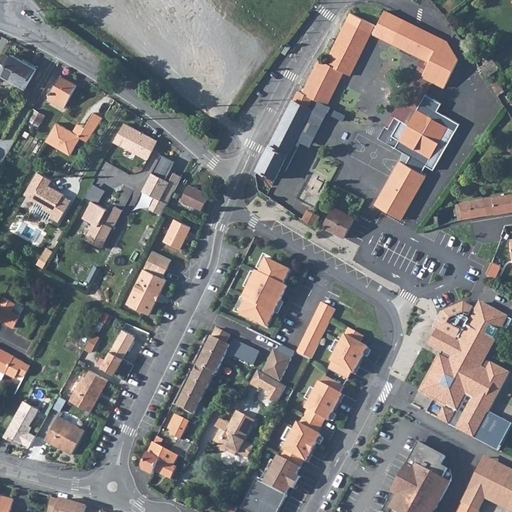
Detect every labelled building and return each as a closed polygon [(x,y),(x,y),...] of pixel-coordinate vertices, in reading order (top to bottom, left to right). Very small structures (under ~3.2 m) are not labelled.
[(376,33),(406,49),(423,28),(390,10),(382,25),(356,13),(332,63),(351,72),(356,74),(376,33)] [(421,74),(428,77),(450,45),(448,40),(423,28),(406,49),(428,60),(421,74)] [(458,59),(450,45),(428,77),(443,85),(458,59)] [(11,57),(5,54),(0,61),(0,74),(26,88),(37,68),(13,55),(11,57)] [(500,69),(493,58),(480,67),(498,96),(505,91),(494,73),(500,69)] [(322,60),(305,93),(300,90),(295,100),(309,107),(314,97),(328,105),(345,72),(351,75),(351,72),(332,63),(328,61),(327,63),(322,60)] [(79,85),(63,75),(50,97),(65,107),(79,85)] [(381,88),(382,87),(378,85),(373,83),(371,86),(380,91),(381,88)] [(371,86),(353,119),(363,123),(380,91),(371,86)] [(427,165),(435,169),(461,122),(438,110),(443,102),(426,93),(409,125),(401,120),(392,136),(401,140),(396,148),(411,156),(407,164),(401,160),(376,205),(403,219),(427,175),(423,172),(427,165)] [(313,110),(309,107),(295,100),(294,100),(259,169),(277,178),(307,121),(313,110)] [(89,125),(98,132),(107,116),(98,110),(89,125)] [(329,133),(335,122),(313,110),(307,121),(329,133)] [(130,120),(119,138),(121,140),(132,121),(130,120)] [(93,141),(98,132),(89,125),(82,121),(79,126),(87,131),(84,136),(93,141)] [(132,121),(121,140),(153,156),(163,137),(132,121)] [(59,122),(54,133),(49,141),(74,154),(84,136),(87,131),(79,126),(76,131),(59,122)] [(346,155),(357,134),(335,122),(329,133),(337,137),(331,147),(346,155)] [(180,158),(166,150),(148,186),(162,194),(156,205),(169,211),(189,173),(181,168),(176,177),(171,175),(180,158)] [(56,179),(42,172),(30,194),(50,205),(49,207),(58,213),(56,216),(63,220),(74,199),(68,195),(68,194),(53,185),(56,179)] [(185,202),(205,212),(213,197),(192,187),(185,202)] [(511,194),(460,203),(463,220),(511,211),(511,194)] [(109,206),(95,199),(87,215),(99,220),(90,237),(107,245),(117,225),(118,226),(128,206),(119,202),(113,213),(107,210),(109,206)] [(326,227),(327,228),(347,238),(356,219),(339,209),(333,215),(326,227)] [(314,213),(309,223),(314,227),(321,217),(314,213)] [(169,243),(184,250),(195,229),(180,221),(169,243)] [(53,252),(47,248),(36,265),(43,269),(53,252)] [(128,304),(150,315),(168,280),(163,278),(172,260),(153,251),(128,304)] [(246,300),(239,314),(268,328),(288,287),(284,285),(291,271),(266,259),(259,273),(256,271),(243,298),(246,300)] [(502,266),(492,262),(487,273),(496,278),(502,266)] [(100,272),(93,268),(88,277),(95,280),(100,272)] [(15,303),(4,297),(0,305),(0,320),(14,328),(20,316),(11,311),(15,303)] [(434,328),(437,330),(443,333),(460,342),(475,314),(477,310),(473,308),(475,306),(466,301),(443,310),(434,328)] [(297,352),(311,359),(337,310),(323,303),(297,352)] [(477,310),(475,314),(460,342),(443,333),(436,349),(442,352),(423,387),(431,391),(429,396),(446,405),(457,411),(466,394),(473,398),(458,427),(476,437),(490,411),(510,375),(491,365),(487,372),(480,368),(502,326),(507,317),(481,303),(477,310)] [(232,351),(234,347),(227,343),(231,335),(217,328),(213,337),(179,406),(195,414),(205,394),(210,396),(232,351)] [(328,369),(347,379),(351,372),(355,374),(359,367),(357,366),(367,347),(359,342),(363,336),(348,328),(330,361),(331,362),(328,369)] [(123,330),(102,367),(115,374),(135,339),(134,336),(123,330)] [(430,345),(436,349),(443,333),(437,330),(430,345)] [(98,338),(93,336),(85,349),(91,352),(98,338)] [(254,362),(259,352),(238,342),(237,341),(234,347),(232,351),(254,362)] [(274,350),(264,372),(281,380),(295,352),(281,346),(278,352),(274,350)] [(6,373),(15,378),(18,373),(25,376),(29,368),(22,364),(24,362),(14,357),(15,356),(0,348),(0,370),(6,373)] [(108,380),(90,370),(86,378),(83,376),(70,400),(91,412),(99,397),(97,396),(100,392),(102,392),(108,380)] [(287,387),(259,373),(252,386),(260,390),(261,388),(269,392),(266,399),(278,405),(287,387)] [(285,450),(281,457),(300,467),(304,460),(308,462),(312,455),(310,454),(321,435),(317,432),(324,419),(328,421),(338,402),(340,402),(344,395),(340,393),(344,386),(324,376),(321,382),(319,382),(305,408),(307,410),(300,423),(297,422),(283,449),(285,450)] [(423,387),(421,391),(429,396),(431,391),(423,387)] [(457,411),(446,405),(440,417),(458,427),(473,398),(466,394),(457,411)] [(14,438),(30,447),(36,436),(30,432),(33,427),(30,426),(39,409),(24,401),(4,437),(12,441),(14,438)] [(511,422),(490,411),(476,437),(500,450),(511,427),(511,422)] [(232,425),(227,434),(225,437),(220,434),(216,442),(221,445),(220,449),(228,453),(230,449),(250,459),(256,446),(246,442),(256,421),(238,412),(232,425)] [(85,431),(59,416),(46,440),(57,446),(60,446),(63,447),(62,449),(72,455),(85,431)] [(177,446),(190,453),(193,446),(182,440),(190,423),(181,418),(172,435),(180,440),(177,446)] [(227,434),(232,425),(221,420),(217,429),(227,434)] [(446,456),(419,442),(408,464),(413,468),(389,511),(434,511),(452,480),(449,469),(448,468),(443,477),(436,474),(442,465),(446,456)] [(179,457),(173,453),(159,446),(155,443),(145,467),(145,471),(154,474),(156,472),(173,479),(180,466),(176,464),(179,457)] [(173,453),(179,457),(186,461),(190,453),(177,446),(173,453)] [(279,456),(264,483),(287,495),(291,487),(291,486),(290,482),(293,477),(297,476),(297,475),(301,467),(300,467),(281,457),(279,456)] [(485,457),(477,473),(494,481),(500,466),(486,458),(485,457)] [(389,511),(413,468),(408,464),(382,511),(383,511),(389,511)] [(448,468),(442,465),(436,474),(443,477),(448,468)] [(477,473),(457,511),(478,511),(479,511),(477,510),(483,497),(511,510),(511,472),(500,466),(494,481),(477,473)] [(293,477),(290,482),(291,486),(291,487),(294,489),(301,477),(297,475),(297,476),(293,477)] [(256,479),(241,508),(248,511),(278,511),(288,495),(287,495),(264,483),(256,479)] [(11,511),(14,500),(2,497),(0,505),(0,511),(11,511)] [(60,500),(52,498),(48,511),(105,511),(102,511),(101,511),(98,511),(87,508),(83,507),(84,505),(65,499),(64,501),(60,500)]
